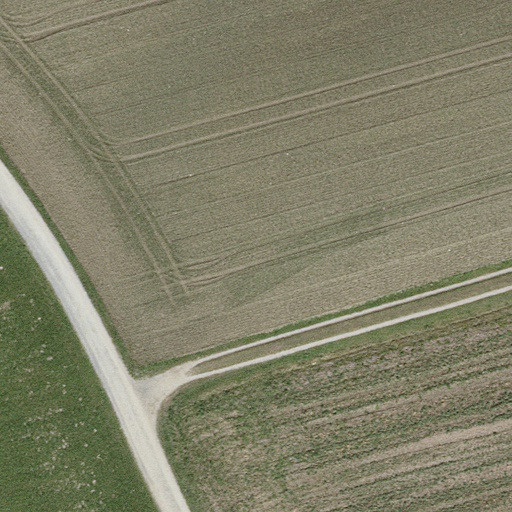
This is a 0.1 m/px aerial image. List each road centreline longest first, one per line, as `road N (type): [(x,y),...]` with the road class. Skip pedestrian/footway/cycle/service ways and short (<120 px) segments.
road 1 (track): [(511,281),(125,398)]
road 2 (track): [(0,180),(125,398)]
road 3 (track): [(125,398),(175,511)]
